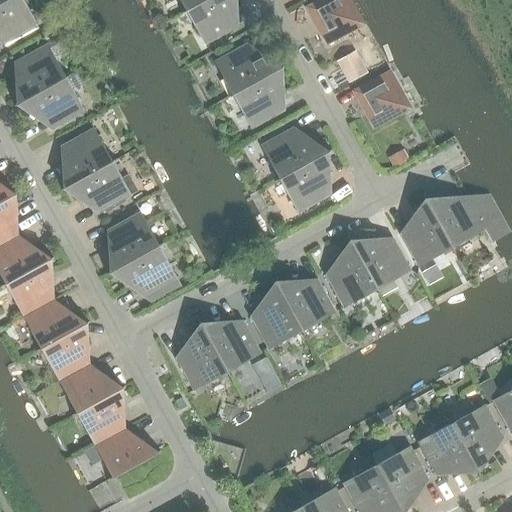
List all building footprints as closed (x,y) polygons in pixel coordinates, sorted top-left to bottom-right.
[(7,0),(0,4),(0,31),(2,30),(9,41),(3,45),(3,46),(36,28),(21,0),(7,0)] [(179,14),(179,15),(205,0),(178,0),(185,11),(179,14)] [(205,0),(179,15),(185,12),(204,45),(237,27),(236,25),(230,29),(223,17),(236,10),(235,0),(205,0)] [(327,45),(363,25),(349,0),(321,0),(306,8),(327,45)] [(241,48),(247,45),(246,44),(213,62),(231,95),(225,98),(225,99),(284,66),(276,70),(272,63),(272,62),(259,53),(247,60),(241,48)] [(12,107),(71,75),(70,74),(64,78),(46,45),(13,63),(14,64),(20,61),(26,73),(14,79),(15,96),(16,95),(20,102),(12,107)] [(367,73),(361,62),(342,72),(348,83),(367,73)] [(285,67),(284,66),(225,99),(226,99),(232,96),(250,129),(283,111),(282,109),(276,113),(270,101),(282,94),(281,78),(280,78),(276,71),(285,67)] [(410,109),(390,72),(353,92),(373,129),(410,109)] [(71,75),(12,107),(12,108),(20,104),(24,111),(37,121),(49,114),(55,125),(49,129),(50,130),(83,112),(65,79),(71,75)] [(271,183),(272,183),(331,150),(323,154),(319,147),(319,146),(306,137),(294,144),(287,132),(293,129),(293,128),(260,146),(278,179),(271,183)] [(58,191),(59,191),(117,159),(117,158),(111,162),(92,129),(59,147),(60,148),(66,145),(73,157),(60,163),(61,180),(62,179),(66,186),(58,191)] [(331,151),(331,150),(272,183),(272,184),(278,180),(297,213),(330,195),(329,194),(323,197),(316,185),(329,178),(328,162),(327,162),(323,155),(331,151)] [(398,150),(389,155),(395,167),(405,161),(398,150)] [(117,159),(59,191),(59,192),(67,187),(70,194),(70,195),(83,204),(95,198),(102,209),(96,213),(96,214),(129,196),(111,163),(117,159)] [(0,202),(18,193),(17,193),(10,197),(6,190),(6,189),(0,185),(0,202)] [(0,244),(17,236),(16,235),(8,240),(2,228),(16,221),(15,205),(14,205),(10,198),(18,194),(18,193),(0,202),(0,244)] [(422,195),(421,196),(454,254),(451,248),(484,230),(466,197),(464,197),(468,204),(456,210),(449,198),(433,199),(426,203),(422,195)] [(453,255),(454,254),(421,196),(425,204),(418,208),(418,207),(408,220),(415,233),(403,239),(400,233),(399,234),(417,267),(450,249),(453,255)] [(105,275),(164,243),(163,242),(157,246),(139,213),(106,231),(107,232),(113,229),(119,241),(107,247),(108,263),(109,263),(112,270),(105,275)] [(0,277),(4,284),(0,286),(0,287),(53,258),(53,257),(45,261),(41,254),(42,254),(29,244),(15,252),(9,241),(17,236),(0,244),(0,277)] [(378,296),(379,296),(347,237),(346,237),(350,245),(343,249),(334,262),(340,274),(329,281),(325,274),(324,275),(342,308),(375,290),(378,296)] [(347,237),(379,296),(380,295),(376,289),(409,271),(391,238),(390,239),(393,245),(381,251),(375,239),(359,240),(359,241),(351,245),(347,237)] [(164,243),(105,275),(105,276),(113,271),(117,278),(116,279),(130,288),(142,282),(148,293),(142,297),(143,298),(176,280),(158,247),(164,243)] [(53,258),(0,287),(5,285),(22,317),(52,300),(52,299),(44,304),(38,293),(51,285),(51,269),(50,269),(46,262),(54,258),(53,258)] [(272,278),(272,279),(304,337),(301,331),(334,313),(316,280),(315,280),(318,286),(306,293),(300,281),(284,281),(284,282),(277,286),(272,278)] [(303,338),(304,337),(272,279),(271,279),(275,287),(269,291),(268,290),(259,303),(265,316),(254,322),(250,316),(249,317),(267,350),(300,331),(303,338)] [(53,300),(52,300),(22,317),(40,349),(34,352),(89,322),(89,321),(81,326),(77,319),(78,318),(64,309),(51,316),(45,305),(53,300)] [(229,379),(197,320),(196,320),(201,328),(194,332),(193,332),(184,345),(191,357),(179,363),(175,357),(174,358),(192,391),(225,373),(229,379)] [(198,320),(197,320),(229,379),(230,378),(226,372),(259,354),(241,321),(240,322),(243,328),(232,334),(225,322),(209,323),(209,324),(202,328),(198,320)] [(89,323),(89,322),(34,352),(34,353),(40,350),(58,381),(88,365),(88,364),(80,368),(73,357),(87,350),(86,334),(85,334),(82,327),(89,323)] [(269,365),(265,358),(251,366),(255,373),(269,365)] [(88,365),(58,381),(75,413),(69,416),(70,417),(124,386),(116,390),(113,383),(100,373),(86,381),(80,370),(88,365)] [(84,429),(93,446),(124,429),(124,428),(116,433),(109,422),(123,414),(122,398),(121,398),(117,391),(125,387),(124,386),(70,417),(70,418),(81,412),(89,426),(84,429)] [(511,389),(491,401),(510,434),(511,433),(507,427),(511,424),(511,389)] [(447,417),(446,418),(479,476),(480,476),(475,468),(482,464),(483,465),(492,451),(485,439),(497,433),(500,439),(502,438),(483,405),(450,423),(447,417)] [(389,409),(378,415),(384,425),(395,418),(389,409)] [(479,476),(446,418),(449,424),(416,442),(435,475),(436,475),(432,468),(444,462),(451,474),(467,473),(467,472),(474,469),(479,476)] [(124,430),(124,429),(93,446),(103,463),(107,460),(116,475),(105,481),(106,482),(161,451),(160,450),(153,455),(149,448),(149,447),(136,438),(123,445),(116,434),(124,430)] [(372,459),(371,459),(401,511),(400,509),(407,506),(408,506),(417,493),(410,481),(422,474),(425,480),(427,480),(408,447),(375,465),(372,459)] [(400,511),(401,511),(371,459),(374,465),(341,484),(357,511),(359,511),(358,510),(370,503),(374,511),(395,511),(399,510),(400,511)] [(297,499),(296,500),(303,511),(346,511),(333,488),(301,506),(297,499)] [(303,511),(296,500),(300,507),(290,511),(303,511)]
